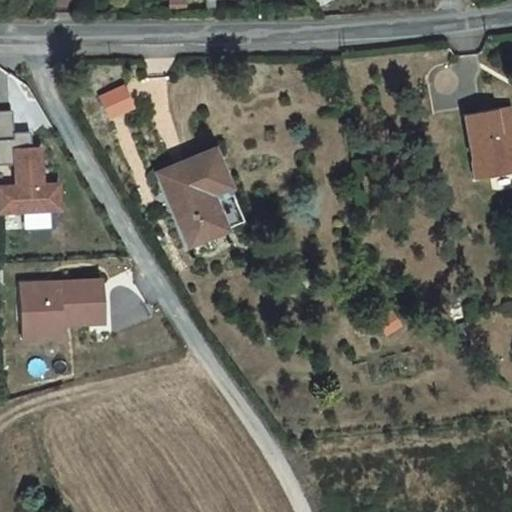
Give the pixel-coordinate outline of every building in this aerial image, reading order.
[(122,87),(102,96),(110,116),(131,107),(122,87)] [(511,114),(511,112),(466,118),(477,181),(511,174),(511,114)] [(26,119),(0,120),(0,175),(17,175),(18,196),(0,197),(0,222),(71,220),(70,194),(54,194),(53,157),(44,158),(43,141),(26,142),(26,119)] [(242,229),(213,157),(158,180),(188,251),(242,229)] [(104,282),(23,285),(24,328),(62,327),(105,325),(104,282)] [(62,327),(24,328),(24,340),(62,339),(62,327)]
